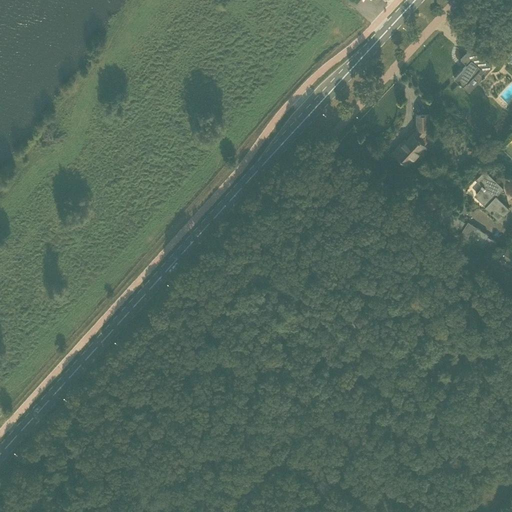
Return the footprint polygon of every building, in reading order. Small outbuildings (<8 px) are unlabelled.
[(511,43),(511,36),(509,33),(503,38),(509,46),(511,43)] [(469,91),(478,81),(492,67),(471,47),(460,59),(466,64),(454,78),(459,82),(462,86),(463,85),(469,91)] [(426,145),(425,144),(427,141),(422,136),(429,130),(428,114),(416,115),(417,130),(413,134),(401,146),(399,144),(393,151),(408,165),(426,145)] [(484,170),(476,179),(483,186),(474,195),(499,218),(509,207),(496,195),(500,191),(503,187),(484,170)] [(424,203),(433,209),(441,199),(433,192),(424,203)] [(435,212),(460,231),(483,248),(485,244),(483,243),(487,236),(487,233),(468,221),(466,223),(451,211),(457,205),(448,197),(435,212)] [(422,201),(416,208),(428,219),(434,212),(422,201)] [(511,251),(507,248),(500,257),(511,264),(511,251)]
